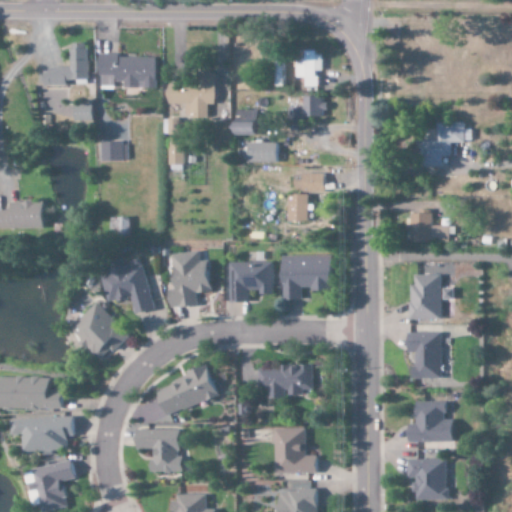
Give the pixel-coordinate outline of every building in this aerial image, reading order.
[(45,88),(69,87),(69,80),(90,80),(89,44),(72,44),(73,68),(45,69),(45,88)] [(298,79),(308,79),(308,88),(319,89),(319,72),(323,72),(324,53),(299,52),(298,79)] [(102,56),(101,86),(116,87),(116,81),(126,82),(126,89),(158,89),(159,57),(102,56)] [(170,85),(170,105),(186,106),(186,117),(209,117),(209,105),(217,105),(217,71),(205,71),(205,85),(170,85)] [(324,98),(305,98),(306,110),(289,110),(290,126),(304,126),(304,118),(326,118),(326,108),(324,108),(324,98)] [(95,121),(94,104),(75,105),(75,122),(95,121)] [(260,111),(238,110),(238,136),(259,136),(260,111)] [(439,167),(439,157),(449,157),(449,143),(463,143),(462,123),(434,123),(434,141),(413,141),(413,167),(439,167)] [(185,139),(170,139),(170,166),(185,166),(185,139)] [(102,143),(103,163),(125,162),(124,142),(102,143)] [(272,163),(271,144),(250,144),(251,164),(272,163)] [(321,174),(292,174),(292,192),(321,192),(321,174)] [(305,221),(305,194),(287,195),(287,221),(305,221)] [(0,210),(0,229),(46,228),(45,202),(10,203),(10,210),(0,210)] [(448,226),(431,227),(431,213),(406,214),(406,235),(409,235),(409,243),(448,242),(448,226)] [(112,237),(130,236),(130,218),(112,219),(112,237)] [(169,254),(172,290),(166,290),(168,308),(195,306),(194,293),(210,292),(207,261),(199,261),(198,251),(169,254)] [(329,256),(281,256),(280,299),(300,299),(300,290),(328,290),(329,256)] [(228,302),(248,302),(248,290),(257,291),(257,294),(271,294),(272,263),(229,262),(228,302)] [(408,320),(439,320),(439,299),(450,299),(450,285),(442,285),(442,271),(452,271),(452,264),(417,264),(417,275),(412,275),(412,285),(408,285),(408,320)] [(151,310),(141,266),(131,268),(130,265),(99,272),(106,303),(129,298),(133,314),(151,310)] [(126,336),(95,302),(67,329),(98,362),(126,336)] [(439,379),(439,334),(405,333),(404,353),(411,353),(411,379),(439,379)] [(185,372),(188,378),(153,392),(164,417),(216,396),(204,364),(185,372)] [(310,366),(278,366),(278,370),(256,370),(256,388),(266,388),(266,397),(301,397),(301,390),(311,390),(310,366)] [(0,410),(60,409),(59,390),(47,390),(47,377),(0,378),(0,410)] [(406,442),(450,443),(450,420),(444,420),(444,402),(413,402),(413,424),(406,424),(406,442)] [(8,420),(9,436),(20,436),(21,452),(67,450),(66,438),(73,438),(72,417),(8,420)] [(303,429),(272,430),(273,474),(314,473),(314,456),(304,456),(303,429)] [(178,430),(133,430),(133,449),(151,449),(151,461),(147,461),(147,473),(181,473),(181,456),(179,456),(178,430)] [(413,501),(445,500),(444,460),(406,460),(406,478),(412,478),(413,501)] [(39,511),(50,511),(67,509),(61,482),(74,479),(70,461),(22,472),(30,507),(38,505),(39,511)] [(276,490),(275,511),(315,511),(316,491),(276,490)] [(204,495),(175,495),(175,502),(170,502),(170,511),(212,511),(212,510),(204,510),(204,495)]
